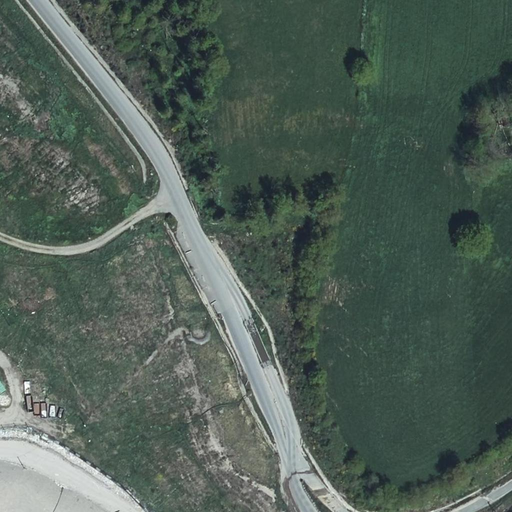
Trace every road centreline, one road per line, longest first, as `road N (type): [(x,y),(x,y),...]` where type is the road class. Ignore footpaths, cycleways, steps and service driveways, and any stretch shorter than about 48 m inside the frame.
road 1 (unclassified): [(39,0),(146,133),(275,422),(341,511)]
road 2 (unknown): [(118,511),(0,434)]
